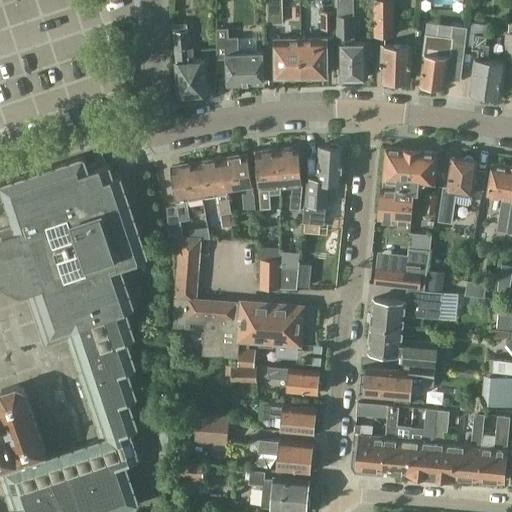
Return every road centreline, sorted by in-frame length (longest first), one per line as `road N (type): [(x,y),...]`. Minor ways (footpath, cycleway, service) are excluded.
road 1 (residential): [(337,492),(376,110)]
road 2 (residential): [(159,133),(376,110)]
road 3 (residential): [(337,492),(511,510)]
road 4 (unclassified): [(0,47),(148,0)]
road 5 (residential): [(376,110),(511,128)]
road 6 (residential): [(159,133),(153,0)]
